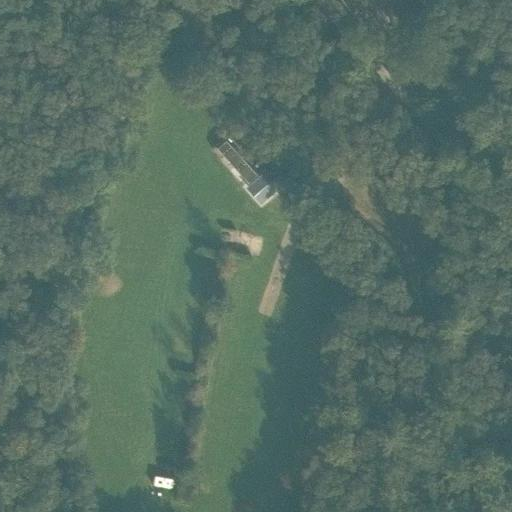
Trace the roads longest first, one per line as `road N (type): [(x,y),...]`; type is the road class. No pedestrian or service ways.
road 1 (tertiary): [(511,173),(360,0)]
road 2 (track): [(245,209),(401,47)]
